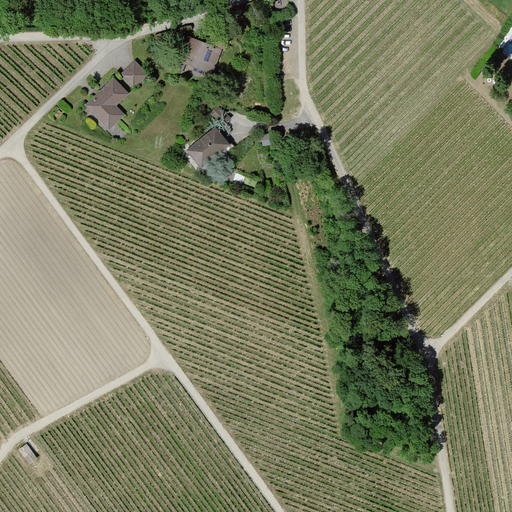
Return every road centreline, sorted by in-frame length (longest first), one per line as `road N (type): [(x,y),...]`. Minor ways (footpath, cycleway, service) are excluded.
road 1 (track): [(450,511),(425,356),(300,87),(298,0)]
road 2 (track): [(9,146),(161,353),(11,440),(0,458)]
road 3 (residential): [(230,0),(115,36),(0,39)]
road 4 (track): [(161,353),(277,511)]
road 5 (track): [(115,36),(0,154)]
road 6 (track): [(425,356),(511,268)]
